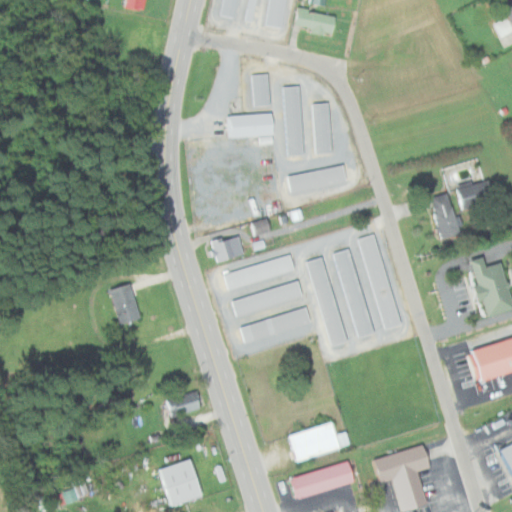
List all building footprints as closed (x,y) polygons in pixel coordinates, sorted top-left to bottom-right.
[(139,10),(140,0),(120,0),(120,8),(139,10)] [(237,0),(218,0),(216,15),(235,18),(237,0)] [(253,20),(257,0),(247,0),(244,19),(253,20)] [(269,0),(266,25),(283,28),(286,0),(269,0)] [(511,26),(511,0),(507,0),(500,4),(511,26)] [(295,27),(332,35),(337,16),(299,8),(295,27)] [(252,106),(269,106),(269,74),(252,74),(252,106)] [(300,86),(283,87),(287,156),(303,155),(300,86)] [(316,154),(332,153),(329,103),(313,104),(316,154)] [(230,137),(273,136),(273,114),(230,115),(230,137)] [(290,193),(347,181),(344,165),(286,176),(290,193)] [(465,210),(495,200),(488,178),(458,187),(465,210)] [(443,239),(462,233),(450,195),(431,201),(443,239)] [(271,232),(267,218),(251,222),(255,236),(271,232)] [(244,255),(237,233),(211,240),(217,262),(244,255)] [(379,329),(397,325),(373,233),(355,237),(379,329)] [(369,333),(349,248),(332,251),(352,338),(369,333)] [(293,271),(289,255),(219,272),(223,288),(293,271)] [(344,341),(319,256),(303,261),(328,345),(344,341)] [(472,259),(486,315),(511,308),(511,296),(503,260),(487,264),(484,256),(472,259)] [(228,298),(231,314),(301,298),(297,282),(228,298)] [(115,324),(136,318),(126,283),(105,289),(115,324)] [(235,324),(239,340),(308,324),(304,308),(235,324)] [(296,334),(313,331),(311,322),(294,325),(296,334)] [(511,370),(511,337),(468,350),(478,381),(511,370)] [(197,407),(191,391),(162,401),(168,417),(197,407)] [(283,434),(290,461),(347,445),(343,431),(332,434),(328,421),(283,434)] [(511,442),(497,451),(511,477),(511,442)] [(367,458),(374,483),(389,479),(396,511),(422,504),(414,470),(424,468),(419,445),(367,458)] [(153,468),(164,506),(197,496),(185,459),(153,468)] [(349,483),(344,462),(284,477),(289,498),(349,483)] [(70,481),(72,489),(53,494),(56,504),(88,495),(83,478),(70,481)]
